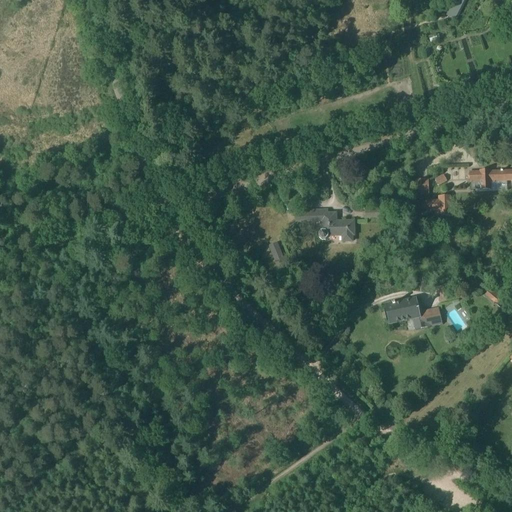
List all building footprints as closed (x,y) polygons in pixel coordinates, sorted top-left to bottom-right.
[(480,173),(471,173),(471,182),(471,191),(475,190),(475,193),(507,192),(507,181),(511,181),(511,171),(503,171),(500,171),(490,172),(490,171),(480,172),(480,173)] [(435,181),(438,187),(447,181),(444,176),(435,181)] [(439,202),(427,202),(427,214),(440,214),(440,217),(450,217),(450,198),(439,198),(439,202)] [(393,210),(366,211),(366,219),(393,218),(393,210)] [(336,223),(336,215),(323,215),(323,212),(296,212),(296,222),(323,222),(323,231),(322,231),(319,234),(319,238),(322,241),(325,241),(328,238),(328,236),(343,236),(343,242),(352,242),(352,236),(354,236),(354,222),(336,223)] [(278,245),(270,248),(279,271),(288,267),(278,245)] [(511,316),(511,309),(480,282),(478,285),(488,293),(486,296),(511,318),(511,316)] [(393,305),(386,307),(390,324),(413,319),(419,318),(419,317),(418,315),(417,310),(419,310),(417,300),(395,305),(395,303),(392,303),(393,305)] [(440,317),(419,321),(421,329),(442,324),(440,317)]
